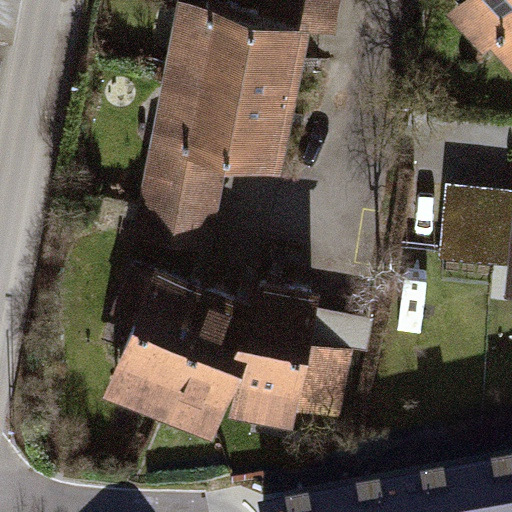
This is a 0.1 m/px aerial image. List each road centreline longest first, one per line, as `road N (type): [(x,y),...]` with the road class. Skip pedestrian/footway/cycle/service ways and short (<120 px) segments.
road 1 (tertiary): [(58,0),(0,316)]
road 2 (residential): [(227,511),(511,462)]
